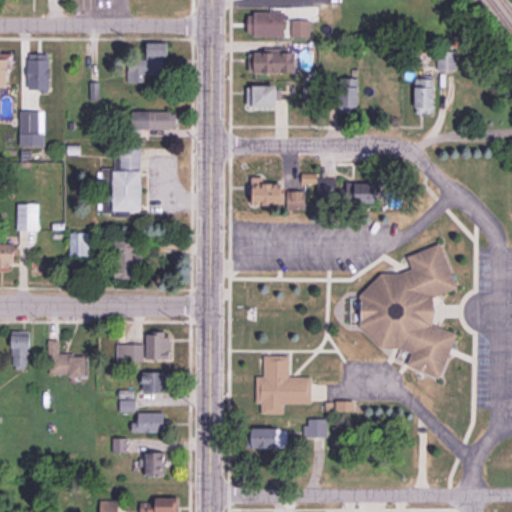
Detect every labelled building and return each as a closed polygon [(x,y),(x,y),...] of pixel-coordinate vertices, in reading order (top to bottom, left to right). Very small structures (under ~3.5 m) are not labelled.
[(284,11),(284,36),(255,35),(255,32),(249,32),(249,15),(254,15),(254,11),(284,11)] [(292,20),(292,36),(310,36),(310,20),(292,20)] [(168,42),(168,56),(162,56),(162,72),(151,72),(151,69),(144,69),(144,81),(132,81),(132,78),(128,78),(128,58),(147,59),(147,42),(168,42)] [(249,53),(264,53),(264,51),(294,51),(294,55),(296,55),(296,71),(254,71),(254,69),(249,69),(249,53)] [(455,51),(455,68),(438,68),(438,51),(455,51)] [(13,52),(1,52),(1,58),(0,58),(0,85),(7,86),(8,66),(13,67),(13,52)] [(49,53),(49,87),(28,87),(28,59),(30,59),(30,53),(49,53)] [(358,79),(358,87),(359,87),(359,104),(356,104),(356,109),(339,109),(340,86),(341,86),(341,78),(358,79)] [(434,78),(434,106),(433,106),(433,113),(416,113),(416,106),(415,106),(415,87),(420,87),(420,78),(434,78)] [(99,81),(99,98),(90,98),(89,82),(99,81)] [(277,85),(277,105),(248,105),(248,87),(255,87),(255,85),(277,85)] [(38,111),(38,132),(44,132),(44,144),(20,144),(20,111),(38,111)] [(176,114),(176,127),(171,127),(171,128),(134,128),(134,111),(171,111),(171,114),(176,114)] [(114,170),(113,209),(142,210),(142,170),(140,169),(140,145),(121,144),(121,170),(114,170)] [(68,145),(68,153),(80,154),(80,145),(68,145)] [(335,177),(335,196),(318,196),(318,177),(335,177)] [(255,186),(255,204),(285,204),(285,209),(305,209),(305,190),(287,190),(287,192),(283,192),(282,186),(273,186),(273,182),(264,182),(264,186),(255,186)] [(340,189),(339,201),(375,201),(375,184),(356,183),(356,185),(346,185),(346,189),(340,189)] [(18,203),(18,228),(38,228),(38,203),(18,203)] [(89,232),(88,256),(70,255),(70,232),(89,232)] [(116,240),(115,277),(136,277),(136,269),(140,269),(141,247),(132,247),(132,240),(116,240)] [(0,243),(15,243),(15,262),(10,262),(10,266),(0,266),(0,243)] [(383,272),(403,272),(413,268),(408,257),(441,244),(458,286),(432,296),(438,311),(433,323),(458,334),(439,377),(409,364),(414,353),(400,347),(383,347),(362,324),(364,298),(362,295),(383,272)] [(12,330),(30,331),(30,348),(28,348),(27,366),(14,366),(15,349),(12,349),(12,330)] [(170,336),(170,358),(147,358),(147,334),(150,334),(150,331),(165,331),(165,336),(170,336)] [(49,340),(50,373),(70,373),(70,376),(86,376),(86,356),(70,356),(70,353),(58,354),(58,340),(49,340)] [(117,343),(117,360),(143,361),(143,344),(117,343)] [(264,354),(264,376),(256,376),(256,402),(262,402),(262,413),(284,413),(284,402),(311,403),(311,376),(288,376),(288,355),(264,354)] [(144,371),(144,390),(168,391),(169,372),(144,371)] [(134,388),(134,410),(121,410),(121,388),(134,388)] [(164,413),(164,431),(132,431),(132,422),(140,422),(140,412),(164,413)] [(326,418),(326,435),(303,436),(303,425),(309,425),(309,419),(326,418)] [(248,429),(277,429),(276,447),(248,446),(248,429)] [(113,439),(113,451),(135,451),(135,439),(113,439)] [(164,453),(164,475),(146,475),(146,453),(164,453)] [(140,511),(177,511),(177,500),(174,500),(174,497),(156,496),(156,502),(141,502),(140,511)] [(101,501),(101,511),(118,511),(118,501),(101,501)]
